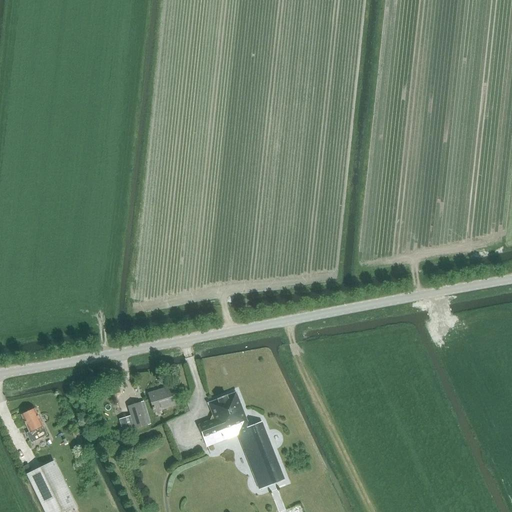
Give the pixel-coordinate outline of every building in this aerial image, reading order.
[(151,392),(148,393),(154,412),(175,406),(171,392),(169,387),(151,392)] [(214,419),(198,425),(206,446),(207,448),(238,436),(259,490),(284,480),(262,422),(249,427),(236,393),(227,396),(226,395),(217,399),(217,400),(208,404),(214,419)] [(144,401),(140,402),(127,406),(131,418),(122,421),(126,432),(151,424),(144,401)] [(35,409),(21,415),(30,432),(27,434),(31,443),(47,435),(41,423),(42,422),(41,419),(39,418),(35,409)] [(65,511),(76,507),(54,461),(26,475),(44,511),(65,511)] [(303,511),(301,503),(276,511),(303,511)]
